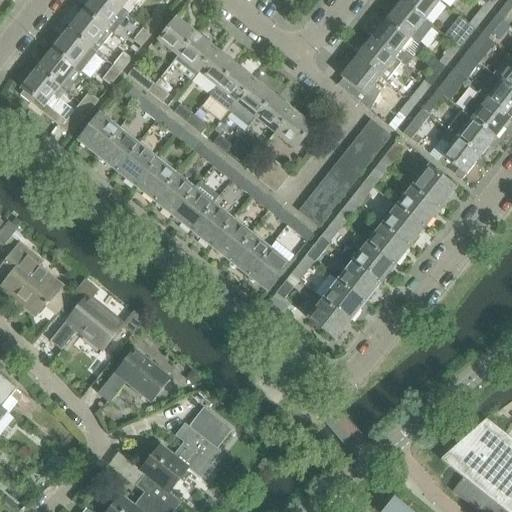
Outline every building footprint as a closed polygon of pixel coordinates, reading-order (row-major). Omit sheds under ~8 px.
[(107,0),(91,0),(82,11),(111,34),(122,20),(116,15),(120,10),(107,0)] [(107,0),(120,10),(128,0),(107,0)] [(434,0),(402,0),(400,3),(424,22),(426,19),(439,3),(434,0)] [(487,0),(482,7),(489,12),(498,0),(487,0)] [(511,0),(507,0),(495,17),(501,22),(511,8),(511,0)] [(432,24),(426,19),(424,22),(400,3),(385,21),(409,40),(411,38),(417,43),(432,24)] [(482,7),(467,26),(474,31),(489,12),(482,7)] [(82,11),(67,31),(96,54),(111,34),(82,11)] [(154,15),(143,28),(151,35),(162,22),(154,15)] [(495,17),(480,36),(486,41),(492,34),(501,22),(495,17)] [(157,42),(177,57),(195,35),(175,19),(157,42)] [(385,21),(370,40),(401,65),(406,68),(414,58),(402,49),(409,40),(385,21)] [(501,22),(492,34),(500,41),(509,29),(501,22)] [(467,26),(452,44),(459,50),(474,31),(467,26)] [(141,48),(151,35),(143,28),(132,42),(141,48)] [(67,31),(52,50),(80,73),(96,54),(67,31)] [(191,80),(197,73),(215,51),(195,35),(177,57),(172,64),(191,80)] [(480,36),(465,54),(472,60),(486,41),(480,36)] [(370,40),(355,59),(379,78),(381,76),(388,81),(401,65),(370,40)] [(452,44),(438,63),(445,69),(459,50),(452,44)] [(52,50),(36,70),(65,92),(80,73),(52,50)] [(197,73),(216,89),(234,66),(215,51),(197,73)] [(123,53),(112,67),(121,73),(131,60),(123,53)] [(465,54),(450,73),(457,78),(472,60),(465,54)] [(511,56),(511,55),(493,77),(511,91),(511,56)] [(334,86),(369,114),(380,94),(372,88),(379,78),(355,59),(334,86)] [(438,63),(423,82),(430,87),(445,69),(438,63)] [(210,97),(230,112),(254,82),(234,66),(216,89),(210,97)] [(110,86),(121,73),(112,67),(102,80),(110,86)] [(126,76),(148,94),(155,86),(133,68),(126,76)] [(51,110),(65,92),(36,70),(21,89),(23,92),(19,97),(70,137),(90,112),(80,104),(66,122),(51,110)] [(442,97),(457,78),(450,73),(435,92),(442,97)] [(480,91),(477,94),(509,120),(511,122),(511,91),(493,77),(481,92),(480,91)] [(246,112),(256,120),(274,97),(254,82),(230,112),(239,120),(246,112)] [(423,82),(408,101),(415,106),(430,87),(423,82)] [(167,96),(155,86),(148,94),(161,104),(167,96)] [(123,97),(137,108),(144,100),(129,88),(123,97)] [(424,105),(431,111),(442,97),(435,92),(424,105)] [(88,94),(80,104),(90,112),(98,102),(88,94)] [(472,117),(470,119),(494,139),(496,137),(509,120),(477,94),(464,110),(465,111),(472,117)] [(256,120),(275,135),(293,113),(274,97),(256,120)] [(137,108),(156,123),(162,115),(144,100),(137,108)] [(405,119),(415,106),(408,101),(398,114),(405,119)] [(174,114),(187,125),(194,117),(180,106),(174,114)] [(200,110),(194,117),(201,122),(206,115),(200,110)] [(420,111),(402,134),(410,140),(428,117),(420,111)] [(465,111),(450,130),(457,136),(455,138),(479,157),(483,152),(489,157),(496,149),(498,151),(500,147),(499,146),(502,141),(496,137),(494,139),(470,119),(472,117),(465,111)] [(313,128),(293,113),(275,135),(295,151),(313,128)] [(78,142),(97,157),(119,130),(100,114),(78,142)] [(156,123),(174,138),(181,130),(162,115),(156,123)] [(201,122),(194,117),(187,125),(200,135),(207,127),(201,122)] [(370,122),(362,131),(383,147),(390,138),(370,122)] [(97,157),(116,172),(138,145),(119,130),(97,157)] [(200,145),(181,130),(174,138),(193,153),(200,145)] [(464,176),(479,157),(455,138),(457,136),(450,130),(443,139),(450,144),(440,158),(451,166),(448,170),(461,180),(464,176)] [(362,131),(348,150),(368,166),(383,147),(362,131)] [(212,145),(227,156),(234,148),(219,136),(212,145)] [(395,143),(380,162),(389,169),(404,150),(395,143)] [(116,172),(135,187),(156,160),(138,145),(116,172)] [(219,159),(200,145),(193,153),(212,168),(219,159)] [(246,157),(234,148),(227,156),(239,166),(246,157)] [(348,150),(341,159),(361,175),(368,166),(348,150)] [(212,168),(231,183),(238,174),(219,159),(212,168)] [(341,159),(334,168),(354,184),(361,175),(341,159)] [(135,187),(153,202),(175,175),(156,160),(135,187)] [(269,160),(262,169),(261,170),(282,186),(289,176),(269,160)] [(255,178),(261,170),(262,169),(253,161),(245,171),(255,178)] [(380,162),(365,181),(374,188),(389,169),(380,162)] [(334,168),(327,177),(347,193),(354,184),(334,168)] [(275,194),(282,186),(261,170),(255,178),(275,194)] [(428,170),(413,188),(439,209),(454,190),(428,170)] [(257,189),(238,174),(231,183),(250,198),(257,189)] [(153,202),(172,217),(194,190),(175,175),(153,202)] [(327,177),(320,186),(340,202),(347,193),(327,177)] [(365,181),(350,200),(359,207),(374,188),(365,181)] [(320,186),(312,195),(333,211),(340,202),(320,186)] [(413,188),(398,207),(424,228),(439,209),(413,188)] [(250,198),(268,213),(275,204),(257,189),(250,198)] [(172,217),(191,232),(213,205),(194,190),(172,217)] [(312,195),(305,204),(326,220),(333,211),(312,195)] [(350,200),(335,219),(344,226),(359,207),(350,200)] [(268,213),(287,228),(294,219),(275,204),(268,213)] [(318,229),(326,220),(305,204),(298,213),(318,229)] [(380,223),(383,226),(409,247),(424,228),(398,207),(394,204),(380,223)] [(191,232),(209,247),(231,220),(213,205),(191,232)] [(314,235),(294,219),(287,228),(307,243),(314,235)] [(335,219),(320,238),(329,245),(344,226),(335,219)] [(209,247),(228,262),(250,235),(231,220),(209,247)] [(15,231),(17,230),(8,222),(0,231),(0,244),(3,247),(11,237),(15,231)] [(383,226),(368,245),(394,266),(409,247),(383,226)] [(15,231),(11,237),(17,242),(22,237),(15,231)] [(228,262),(247,277),(269,250),(250,235),(228,262)] [(320,238),(305,257),(314,264),(329,245),(320,238)] [(269,250),(247,277),(267,293),(296,257),(276,241),(269,250)] [(368,245),(353,263),(379,284),(394,266),(368,245)] [(18,246),(0,269),(0,271),(8,279),(2,286),(22,303),(20,306),(34,317),(43,306),(45,307),(55,316),(71,297),(60,289),(61,288),(37,269),(40,264),(18,246)] [(305,257),(290,275),(299,282),(314,264),(305,257)] [(353,263),(337,282),(365,303),(379,284),(353,263)] [(284,301),(299,282),(290,275),(275,294),(284,301)] [(337,282),(322,301),(350,322),(365,303),(337,282)] [(85,298),(49,343),(60,352),(77,332),(102,352),(122,327),(85,298)] [(334,342),(350,322),(322,301),(307,320),(334,342)] [(125,324),(122,327),(132,336),(143,321),(133,313),(124,324),(125,324)] [(150,404),(170,380),(133,350),(97,395),(108,404),(125,384),(150,404)] [(193,369),(188,376),(189,383),(196,388),(203,378),(204,377),(197,372),(193,369)] [(0,409),(6,414),(13,405),(8,400),(15,392),(0,380),(0,409)] [(511,511),(511,441),(486,421),(440,461),(463,479),(452,492),(476,511),(511,511)] [(220,453),(209,444),(216,436),(203,425),(196,434),(184,425),(175,437),(183,443),(173,456),(161,446),(140,472),(145,476),(165,492),(185,467),(200,478),(220,453)] [(246,481),(253,470),(245,465),(238,476),(246,481)] [(165,492),(145,476),(135,488),(144,495),(134,508),(120,497),(108,511),(173,511),(180,504),(165,492)] [(409,511),(394,500),(384,511),(409,511)]
